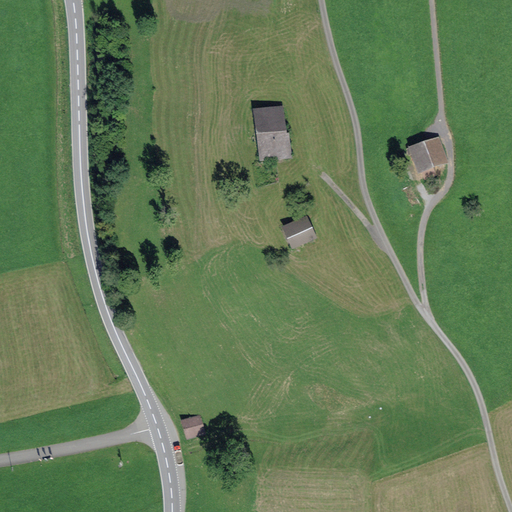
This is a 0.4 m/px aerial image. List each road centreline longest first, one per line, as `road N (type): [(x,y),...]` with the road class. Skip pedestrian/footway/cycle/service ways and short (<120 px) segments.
road 1 (unclassified): [(321,0),(372,212),(418,305),(471,376),(511,511)]
road 2 (secondary): [(72,0),(83,216),(115,330),(158,428),(171,511)]
